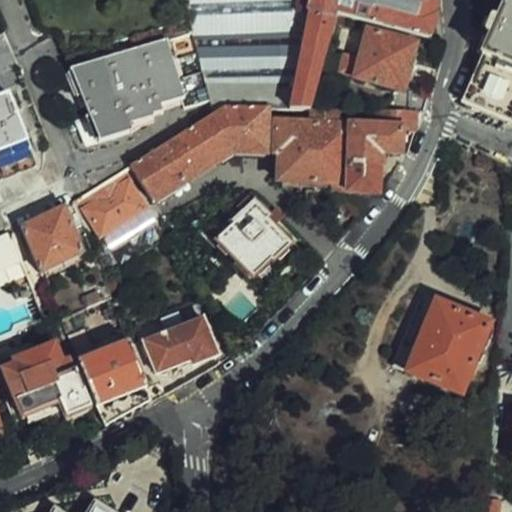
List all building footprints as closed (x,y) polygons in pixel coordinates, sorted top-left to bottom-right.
[(189,108),(210,102),(192,37),(180,0),(31,0),(37,18),(48,32),(60,35),(90,116),(99,142),(100,146),(135,136),(133,127),(154,121),(153,116),(163,114),(161,107),(187,100),(189,108)] [(180,0),(192,37),(307,32),(312,0),(180,0)] [(294,112),(312,113),(337,14),(431,41),(438,12),(440,4),(438,0),(312,0),(307,32),(294,112)] [(511,0),(510,0),(466,105),(511,123),(511,0)] [(225,109),(272,111),(294,112),(307,32),(192,37),(210,102),(214,116),(225,109)] [(363,60),(357,81),(405,93),(417,46),(370,34),(363,60)] [(339,76),(357,81),(363,60),(345,55),(339,76)] [(0,182),(38,167),(10,98),(0,101),(0,182)] [(234,154),(269,155),(272,111),(225,109),(214,116),(132,169),(136,175),(155,204),(234,154)] [(352,194),(380,195),(381,153),(402,154),(403,130),(416,130),(416,118),(379,116),(378,127),(342,126),(342,114),(312,113),(312,126),(280,124),(278,185),(351,187),(352,194)] [(99,142),(90,116),(80,119),(90,145),(99,142)] [(128,180),(136,175),(132,169),(79,203),(102,240),(147,211),(128,180)] [(273,230),(277,227),(269,219),(250,201),(241,210),(244,213),(235,222),(237,226),(219,244),(255,280),(272,262),(276,263),(292,248),(273,230)] [(25,229),(44,275),(84,256),(66,209),(25,229)] [(277,227),(283,220),(275,212),(269,219),(277,227)] [(0,243),(0,278),(25,267),(12,238),(0,243)] [(110,302),(91,311),(102,332),(120,322),(110,302)] [(490,328),(441,308),(413,375),(462,395),(490,328)] [(206,323),(147,345),(158,376),(193,362),(197,369),(221,361),(206,323)] [(71,337),(82,366),(99,360),(86,332),(71,337)] [(117,352),(133,346),(127,334),(113,340),(115,346),(117,352)] [(82,366),(109,432),(123,424),(157,404),(133,346),(117,352),(103,358),(99,360),(82,366)] [(103,358),(117,352),(115,346),(100,352),(103,358)] [(67,424),(96,413),(75,358),(65,362),(60,347),(17,363),(17,367),(5,371),(24,421),(61,407),(67,424)] [(74,511),(95,511),(97,510),(81,501),(74,511)] [(505,511),(506,503),(487,504),(486,511),(485,511),(505,511)]
